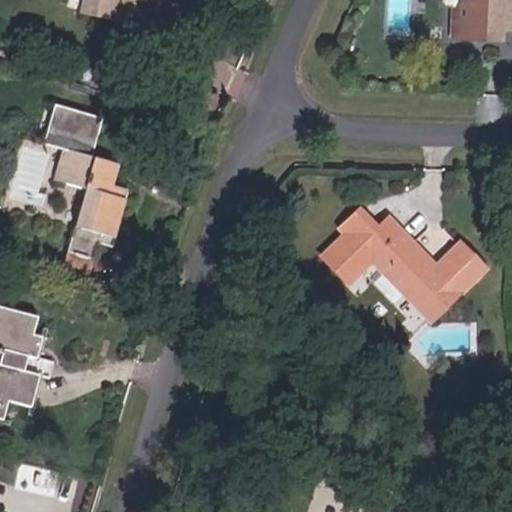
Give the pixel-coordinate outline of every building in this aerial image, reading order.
[(87,0),(83,17),(127,29),(135,0),(87,0)] [(441,0),(441,31),(454,31),(452,0),(441,0)] [(499,46),(511,45),(511,0),(452,0),(454,31),(455,59),(499,58),(499,46)] [(120,169),(95,162),(105,123),(56,111),(47,150),(70,155),(62,188),(90,196),(77,261),(101,267),(105,251),(118,253),(133,196),(115,191),(120,169)] [(366,250),(386,231),(366,212),(346,233),(355,241),(366,250)] [(379,263),(439,322),(493,270),(469,246),(445,269),(412,237),(410,238),(393,223),(386,231),(366,250),(355,241),(329,266),(353,289),(379,263)] [(72,281),(95,286),(101,267),(77,261),(72,281)] [(25,364),(40,367),(46,344),(32,339),(36,323),(0,313),(0,424),(7,426),(13,408),(33,413),(41,381),(22,377),(25,364)]
